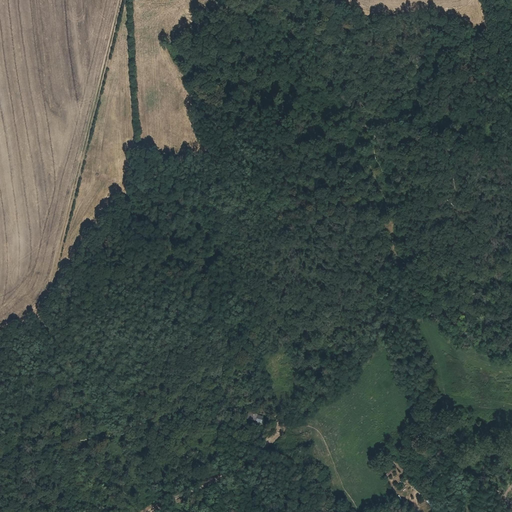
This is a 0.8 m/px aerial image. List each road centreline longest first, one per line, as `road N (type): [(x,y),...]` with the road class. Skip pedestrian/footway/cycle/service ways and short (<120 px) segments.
road 1 (track): [(121,0),(54,286),(38,310),(0,329)]
road 2 (track): [(148,511),(227,474),(287,417)]
